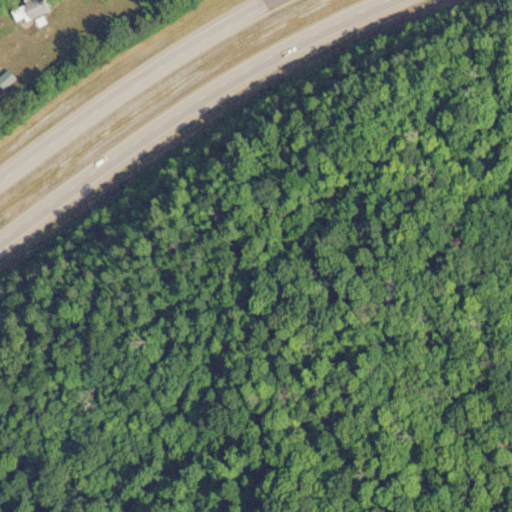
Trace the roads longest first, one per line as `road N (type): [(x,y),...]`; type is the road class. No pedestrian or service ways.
road 1 (trunk): [(0,245),(204,95),(390,0)]
road 2 (trunk): [(268,0),(177,48),(0,178)]
